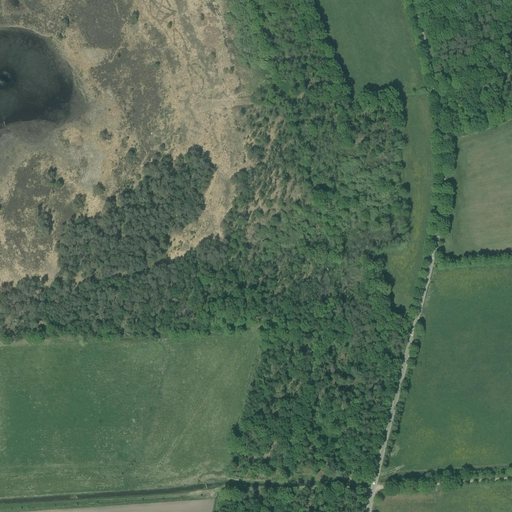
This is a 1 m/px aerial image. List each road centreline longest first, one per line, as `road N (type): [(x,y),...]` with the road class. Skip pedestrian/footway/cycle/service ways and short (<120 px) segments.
road 1 (tertiary): [(366,511),(433,256),(441,196),(436,92),(411,0)]
road 2 (track): [(372,490),(223,489),(0,506)]
road 3 (track): [(373,485),(511,476)]
